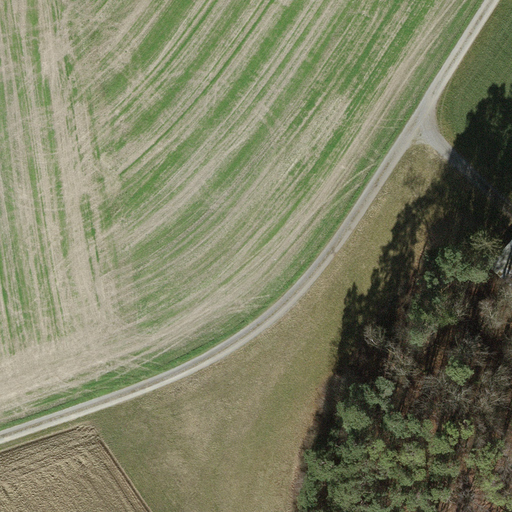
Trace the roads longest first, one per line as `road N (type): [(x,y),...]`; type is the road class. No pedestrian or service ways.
road 1 (track): [(0,440),(196,367),(259,321),(323,259),(490,0)]
road 2 (track): [(511,220),(415,117)]
